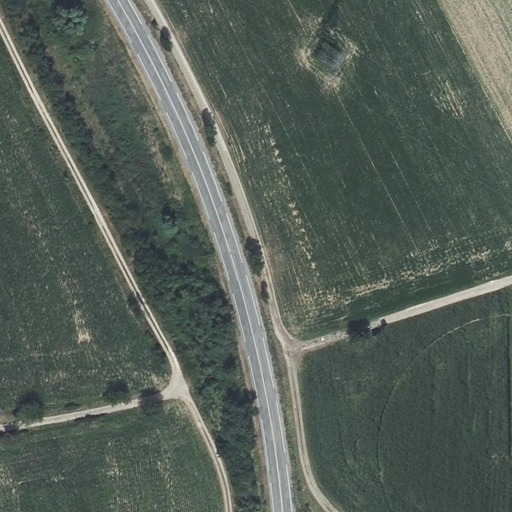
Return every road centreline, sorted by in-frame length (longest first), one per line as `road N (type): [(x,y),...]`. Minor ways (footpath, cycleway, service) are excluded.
road 1 (track): [(148,0),(212,132),(259,256),(288,357),(304,471),(336,511)]
road 2 (primary): [(287,511),(266,356),(212,179),(126,0)]
road 3 (track): [(225,511),(174,377),(0,26)]
road 4 (unclassified): [(511,279),(288,357)]
road 5 (unclassified): [(0,427),(181,393)]
